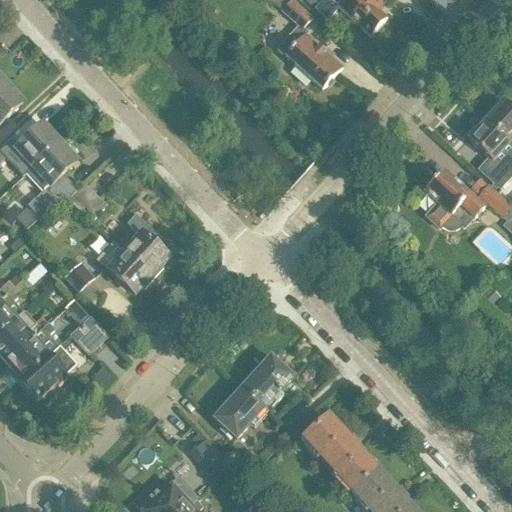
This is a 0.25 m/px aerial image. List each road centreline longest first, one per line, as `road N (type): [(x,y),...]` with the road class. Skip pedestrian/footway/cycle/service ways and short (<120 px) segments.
road 1 (residential): [(267,259),(23,0)]
road 2 (residential): [(503,511),(267,259)]
road 3 (residential): [(267,259),(496,6)]
road 4 (residential): [(48,500),(267,259)]
